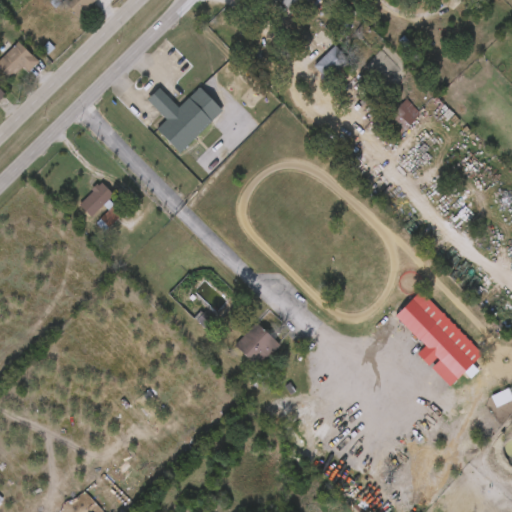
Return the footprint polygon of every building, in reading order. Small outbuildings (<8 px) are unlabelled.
[(96,0),(91,5),(94,8),(82,20),(64,1),(65,0),(96,0)] [(306,0),(290,15),(278,2),(280,0),(306,0)] [(0,47),(8,40),(14,46),(19,42),(29,53),(31,51),(40,62),(29,73),(24,67),(11,79),(0,67),(0,59),(5,55),(0,49),(0,47)] [(351,60),(318,92),(309,84),(321,72),(315,66),(336,45),(351,60)] [(402,69),(388,84),(377,74),(374,77),(364,68),(382,50),(402,69)] [(202,88),(223,110),(180,153),(157,128),(167,119),(148,99),(160,88),(178,107),(201,87),(202,88)] [(392,99),(399,106),(405,99),(420,113),(397,138),(379,122),(384,117),(379,113),(382,110),(380,108),(382,106),(381,105),(390,96),(393,99),(392,99)] [(100,182),(112,194),(108,199),(113,204),(112,205),(114,207),(119,202),(126,209),(103,232),(94,223),(107,210),(102,205),(89,217),(77,205),(91,191),(89,189),(94,183),(97,186),(100,182)] [(485,355),(452,387),(413,347),(420,341),(396,315),(422,290),(485,355)] [(279,345),(256,368),(232,345),(255,322),(279,345)]
